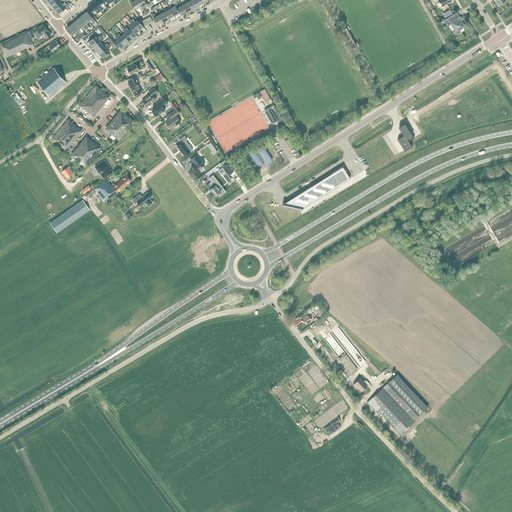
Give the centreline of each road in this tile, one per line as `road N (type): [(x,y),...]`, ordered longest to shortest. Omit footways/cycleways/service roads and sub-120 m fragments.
road 1 (tertiary): [(221,217),(497,37)]
road 2 (unclassified): [(270,298),(194,322),(0,437)]
road 3 (unclassified): [(270,298),(321,246),(450,173),(511,155)]
road 4 (unclassified): [(454,511),(359,413),(270,298)]
road 5 (primary): [(511,132),(423,160),(261,253)]
road 6 (primary): [(267,266),(445,164),(511,145)]
road 7 (tertiary): [(221,217),(96,73)]
road 8 (primary): [(96,366),(238,282)]
road 9 (primary): [(230,271),(96,366)]
road 10 (residential): [(96,73),(228,0)]
road 11 (unclassified): [(0,162),(44,135),(96,73)]
